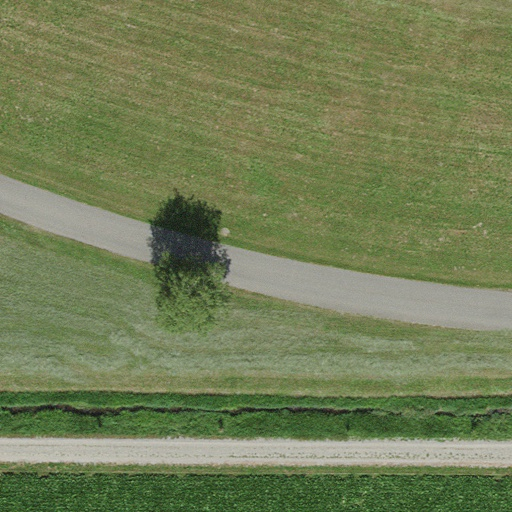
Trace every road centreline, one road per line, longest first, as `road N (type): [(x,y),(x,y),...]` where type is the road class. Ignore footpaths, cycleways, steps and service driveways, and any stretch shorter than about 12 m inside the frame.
road 1 (unclassified): [(511,312),(401,305),(197,261),(0,197)]
road 2 (track): [(0,451),(511,458)]
